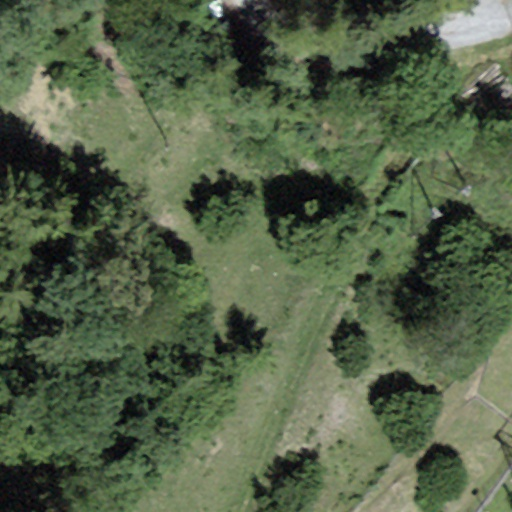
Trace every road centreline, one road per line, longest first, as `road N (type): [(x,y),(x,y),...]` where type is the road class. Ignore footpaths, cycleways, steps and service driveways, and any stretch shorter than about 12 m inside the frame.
road 1 (track): [(243,0),(248,22),(303,62),(367,57),(471,0)]
road 2 (track): [(367,57),(511,28)]
